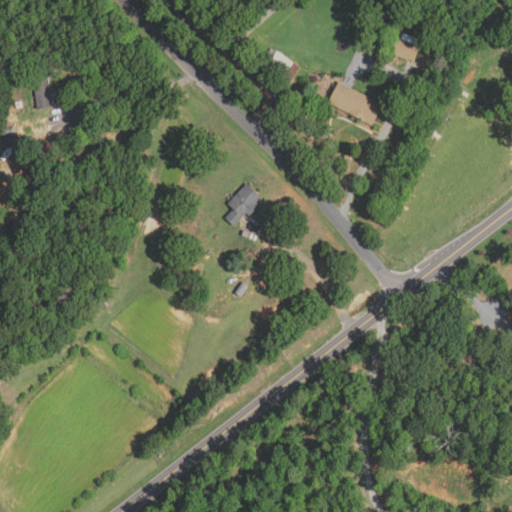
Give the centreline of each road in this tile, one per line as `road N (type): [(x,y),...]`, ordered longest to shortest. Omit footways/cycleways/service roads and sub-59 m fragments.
road 1 (primary): [(123,511),(511,209)]
road 2 (residential): [(402,294),(122,0)]
